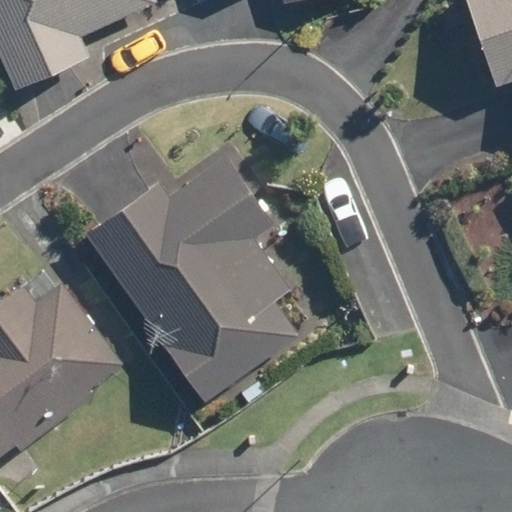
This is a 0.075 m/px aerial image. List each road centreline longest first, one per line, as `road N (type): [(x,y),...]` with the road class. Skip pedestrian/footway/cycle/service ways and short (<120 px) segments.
road 1 (residential): [(423,511),(466,388),(358,117),(314,84),(285,74),(206,73),(161,82),(0,182)]
road 2 (residential): [(148,511),(224,504),(289,511)]
